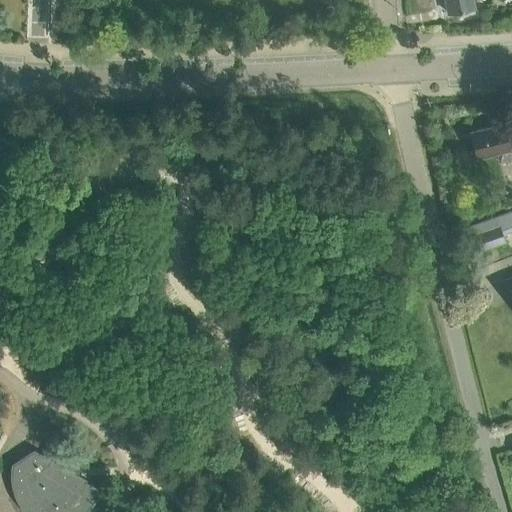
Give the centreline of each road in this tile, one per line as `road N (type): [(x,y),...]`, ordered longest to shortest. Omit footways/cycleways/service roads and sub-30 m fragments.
road 1 (unclassified): [(392,70),(501,511)]
road 2 (unclassified): [(0,73),(207,79),(392,70)]
road 3 (tertiary): [(392,70),(511,62)]
